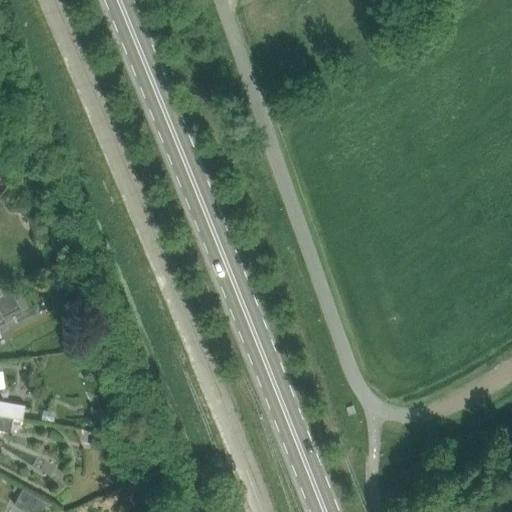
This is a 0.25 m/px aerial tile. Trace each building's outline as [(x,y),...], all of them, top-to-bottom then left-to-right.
[(0,295),(11,290),(3,276),(0,277),(0,295)] [(0,318),(3,317),(0,312),(0,308),(17,300),(14,295),(21,292),(19,286),(11,290),(0,295),(0,318)] [(0,414),(12,417),(22,419),(25,404),(0,400),(0,414)] [(0,429),(10,431),(12,417),(0,414),(0,429)] [(22,487),(13,504),(28,511),(30,511),(49,502),(22,487)]
